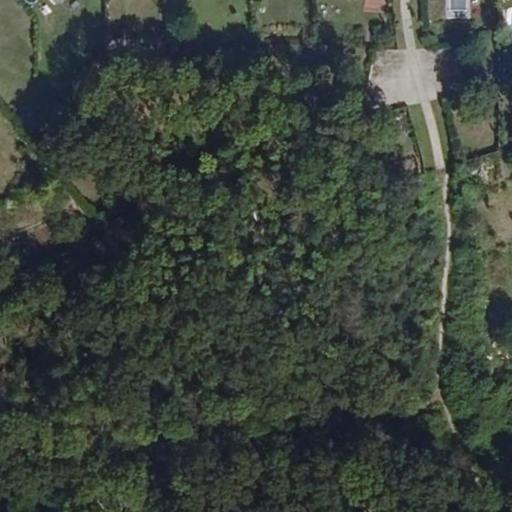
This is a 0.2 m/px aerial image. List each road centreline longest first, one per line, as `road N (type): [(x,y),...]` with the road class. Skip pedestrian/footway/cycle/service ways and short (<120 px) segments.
road 1 (track): [(0,496),(132,460),(353,430),(422,405),(442,379),(450,254),(406,0)]
road 2 (track): [(500,511),(442,379)]
